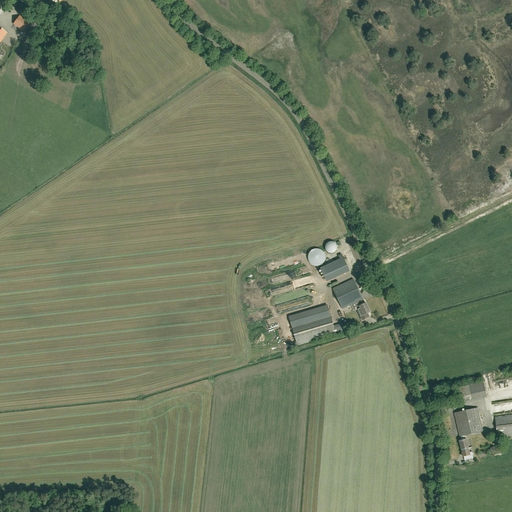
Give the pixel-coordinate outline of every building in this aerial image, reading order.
[(48,0),(38,7),(43,14),(55,7),(50,0),(48,0)] [(13,24),(23,31),(29,23),(19,16),(13,24)] [(335,250),(331,241),(323,244),(327,254),(335,250)] [(325,260),(325,258),(325,257),(325,255),(324,253),(323,252),(321,250),(320,250),(319,249),(317,249),(316,249),(314,249),(312,250),(310,252),(308,254),(308,256),(308,258),(308,259),(309,262),(310,262),(311,264),(313,265),(313,266),(315,266),(317,266),(319,266),(320,266),(321,265),(323,263),(324,263),(325,261),(325,260)] [(338,259),(317,268),(323,282),(347,272),(340,254),(336,256),(338,259)] [(357,310),(359,314),(362,320),(369,317),(367,313),(370,312),(366,303),(364,304),(362,300),(363,299),(353,279),(333,289),(342,309),(355,303),(358,309),(357,310)] [(297,345),(336,334),(328,306),(289,317),(297,345)] [(465,435),(483,431),(478,408),(454,413),(460,437),(461,437),(462,440),(459,441),(461,450),(462,450),(462,451),(463,456),(465,456),(466,460),(473,459),(472,452),(469,452),(469,450),(468,450),(468,448),(466,439),(465,435)] [(511,415),(495,417),(498,438),(511,435),(511,415)]
